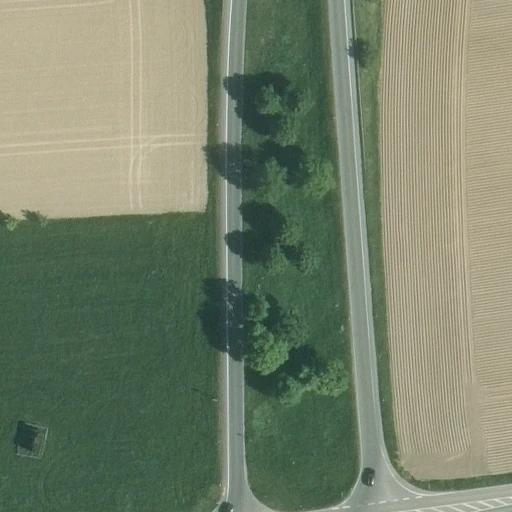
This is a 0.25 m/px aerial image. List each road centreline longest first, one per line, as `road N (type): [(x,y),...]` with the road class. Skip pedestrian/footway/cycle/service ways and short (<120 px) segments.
road 1 (primary): [(377,511),(339,0)]
road 2 (primary): [(238,0),(234,511)]
